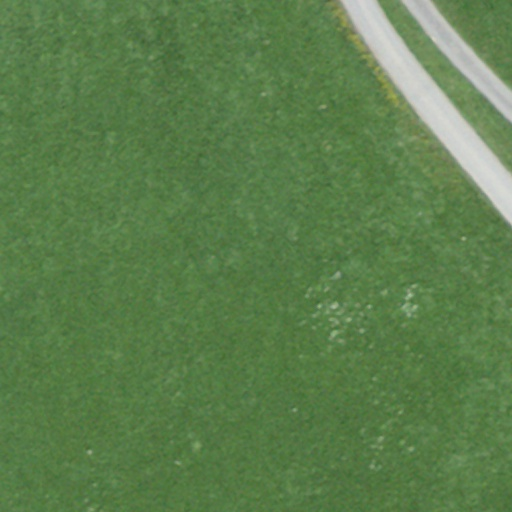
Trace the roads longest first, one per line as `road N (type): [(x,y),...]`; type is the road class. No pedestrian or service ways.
road 1 (unclassified): [(346,0),(511,196)]
road 2 (unknown): [(511,127),(409,0)]
